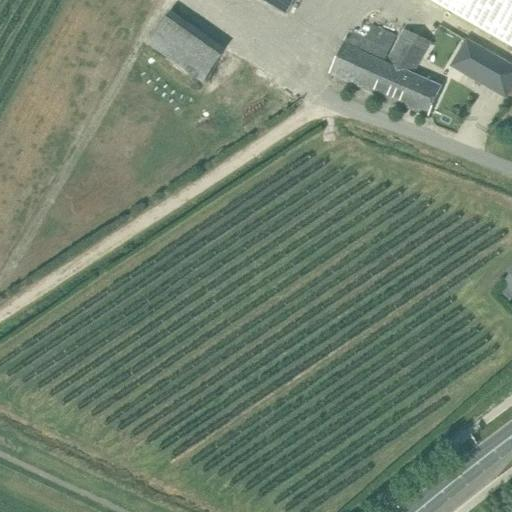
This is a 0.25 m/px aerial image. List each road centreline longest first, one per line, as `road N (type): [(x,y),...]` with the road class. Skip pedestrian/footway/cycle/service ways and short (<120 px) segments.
road 1 (track): [(331,100),(0,322)]
road 2 (unclassified): [(331,100),(511,169)]
